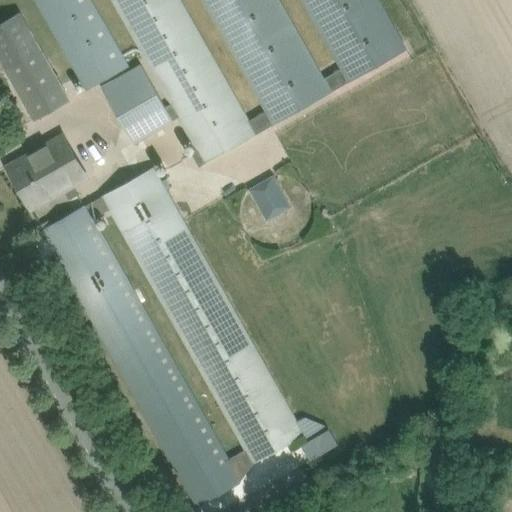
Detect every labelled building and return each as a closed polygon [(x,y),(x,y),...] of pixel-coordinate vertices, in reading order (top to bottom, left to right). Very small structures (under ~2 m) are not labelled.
[(129,62),(93,0),(35,0),(86,89),(129,62)] [(113,0),(171,103),(179,117),(197,148),(191,152),(199,166),(205,162),(257,132),(251,120),(181,0),(113,0)] [(203,0),(266,111),(251,120),(257,132),(331,90),(332,90),(324,78),(280,0),(203,0)] [(380,0),(301,0),(341,68),(324,78),(332,90),(408,49),(380,0)] [(69,99),(20,13),(0,24),(0,58),(34,118),(69,99)] [(143,64),(104,87),(116,109),(134,142),(174,120),(179,117),(171,103),(166,106),(155,87),(143,64)] [(63,135),(44,146),(27,155),(29,160),(10,170),(31,209),(87,177),(63,135)] [(102,195),(85,206),(92,219),(109,208),(246,449),(228,459),(240,481),(253,462),(305,433),(296,417),(186,221),(154,165),(102,195)] [(274,175),(250,189),(267,220),(292,206),(274,175)] [(43,230),(37,233),(42,242),(48,239),(198,505),(215,495),(240,481),(228,459),(92,219),(85,206),(60,220),(52,225),(49,219),(40,225),(43,230)] [(499,468),(487,469),(488,481),(500,481),(499,468)]
